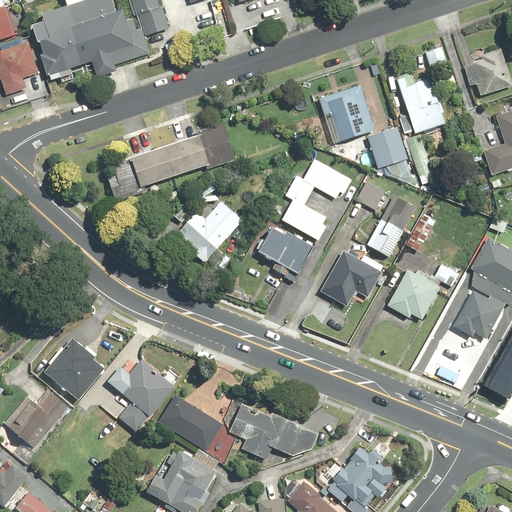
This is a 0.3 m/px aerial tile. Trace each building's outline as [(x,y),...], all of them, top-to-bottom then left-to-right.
[(7,0),(4,0),(0,1),(0,40),(18,35),(7,0)] [(47,58),(53,74),(95,60),(101,77),(119,72),(117,65),(153,54),(144,29),(141,30),(137,18),(131,20),(128,11),(120,13),(116,0),(114,0),(109,2),(108,0),(67,0),(70,9),(46,17),(48,24),(37,28),(41,41),(45,40),(50,57),(47,58)] [(135,0),(141,16),(142,15),(163,8),(160,0),(135,0)] [(163,8),(142,15),(149,36),(172,29),(166,7),(163,8)] [(30,45),(0,54),(0,80),(1,80),(7,97),(28,90),(24,80),(38,71),(30,45)] [(451,45),(427,52),(432,73),(456,67),(451,45)] [(511,87),(511,77),(502,50),(484,56),(485,60),(465,67),(471,86),(478,84),(483,97),(511,87)] [(416,131),(417,133),(448,123),(434,79),(418,84),(414,73),(399,78),(411,114),(416,131)] [(362,87),(322,99),(335,144),(375,132),(362,87)] [(511,112),(498,117),(506,145),(486,151),(493,173),(511,167),(511,112)] [(110,176),(118,202),(149,192),(147,188),(208,168),(209,170),(238,161),(226,124),(199,133),(200,136),(113,163),(117,174),(110,176)] [(389,167),(390,173),(405,181),(414,179),(400,128),(370,136),(379,169),(389,167)] [(317,160),(305,181),(317,187),(338,199),(342,191),(346,194),(354,181),(317,160)] [(305,181),(298,177),(288,196),(295,200),(306,206),(317,187),(305,181)] [(369,182),(359,201),(377,211),(383,200),(390,204),(394,197),(369,182)] [(245,221),(212,191),(202,203),(206,206),(180,234),(193,246),(190,248),(206,263),(245,221)] [(183,223),(200,204),(193,197),(175,216),(183,223)] [(418,209),(396,197),(370,245),(392,257),(418,209)] [(325,226),(329,219),(306,206),(295,200),(284,221),(321,241),(328,227),(325,226)] [(422,242),(426,244),(438,221),(425,214),(409,245),(418,250),(422,242)] [(296,282),(315,245),(288,231),(287,234),(276,228),(268,243),(262,239),(257,250),(278,262),(274,270),(296,282)] [(511,291),(511,249),(490,238),(473,270),(511,291)] [(350,255),(346,253),(323,292),(348,307),(359,289),(372,297),(384,275),(358,260),(362,254),(353,249),(350,255)] [(445,284),(454,288),(462,274),(444,264),(436,279),(442,282),(445,284)] [(440,286),(442,282),(436,279),(420,270),(418,275),(410,271),(391,307),(412,318),(414,315),(425,321),(443,288),(440,286)] [(511,305),(511,291),(473,270),(474,286),(493,297),(508,305),(511,306),(511,305)] [(491,300),(475,291),(456,327),(475,337),(478,333),(489,339),(508,305),(493,297),(491,300)] [(64,347),(51,363),(53,365),(48,371),(60,380),(57,384),(68,393),(71,390),(82,399),(108,368),(97,360),(99,358),(75,338),(67,348),(64,347)] [(511,344),(490,387),(508,397),(511,389),(511,344)] [(120,418),(137,432),(175,387),(144,360),(133,373),(123,365),(110,381),(134,401),(120,418)] [(70,407),(50,390),(39,403),(30,395),(7,422),(27,439),(37,447),(70,407)] [(225,425),(178,395),(162,421),(208,451),(225,425)] [(314,449),(319,436),(298,427),(300,423),(274,412),(272,416),(243,404),(231,432),(247,439),(244,448),(269,459),(274,448),(294,456),(314,449)] [(389,490),(382,483),(396,484),(396,466),(386,466),(381,461),(384,458),(376,450),(371,454),(363,446),(352,457),(355,460),(329,486),(344,501),(350,495),(354,500),(348,506),(354,511),(376,511),(368,504),(378,495),(381,498),(389,490)] [(207,489),(218,471),(216,470),(221,462),(200,450),(195,458),(183,451),(167,478),(159,473),(149,491),(185,511),(200,511),(212,492),(207,489)] [(0,501),(6,507),(30,477),(9,460),(0,471),(0,501)] [(152,472),(140,464),(133,476),(145,484),(152,472)] [(339,511),(306,481),(288,500),(299,510),(298,511),(339,511)] [(54,511),(31,491),(17,507),(22,511),(54,511)] [(113,511),(119,505),(101,492),(90,507),(97,511),(113,511)] [(286,511),(286,499),(261,499),(260,511),(258,511),(258,510),(257,510),(257,509),(256,509),(255,509),(254,509),(254,510),(253,510),(253,511),(252,511),(242,504),(234,511),(286,511)]
